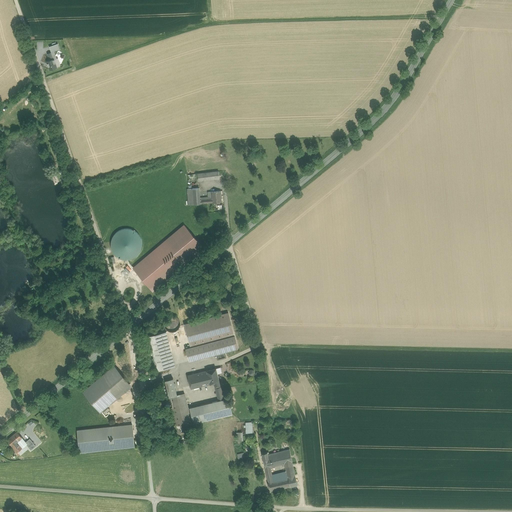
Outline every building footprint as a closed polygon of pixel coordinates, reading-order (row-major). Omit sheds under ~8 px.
[(50,60),(47,61),(50,70),(52,69),(57,67),(54,59),(53,59),(50,60)] [(219,172),(210,173),(211,180),(220,180),(219,172)] [(211,180),(210,173),(198,174),(199,181),(211,180)] [(201,203),(201,198),(201,196),(200,196),(199,187),(187,188),(189,204),(201,203)] [(220,190),(211,191),(212,202),(222,202),(220,190)] [(201,203),(212,202),(211,191),(208,192),(208,197),(201,198),(201,203)] [(153,290),(203,248),(184,225),(134,268),(144,280),(147,283),(153,290)] [(127,228),(122,229),(118,231),(115,234),(112,238),(111,243),(111,248),(113,252),(116,256),(120,259),(124,260),(129,260),(134,259),(138,256),(141,253),(142,248),(143,243),(142,239),(140,235),(136,231),(132,229),(127,228)] [(191,346),(234,334),(228,313),(185,325),(191,346)] [(176,317),(174,316),(172,316),(170,317),(168,317),(167,318),(165,320),(164,321),(164,323),(164,325),(164,327),(165,329),(166,330),(168,331),(170,332),(171,333),(173,332),(175,332),(177,331),(178,330),(179,328),(180,326),(180,325),(180,323),(179,321),(178,319),(177,318),(176,317)] [(161,333),(170,368),(175,366),(166,331),(161,333)] [(170,368),(161,333),(149,336),(154,358),(155,362),(158,371),(170,368)] [(234,336),(186,349),(189,361),(217,354),(225,352),(238,348),(234,336)] [(114,366),(83,391),(98,409),(129,384),(114,366)] [(216,368),(207,371),(210,384),(214,383),(215,387),(220,385),(216,368)] [(210,384),(207,371),(187,375),(191,389),(210,384)] [(170,398),(177,396),(173,379),(165,381),(170,398)] [(132,387),(129,384),(98,409),(101,413),(132,387)] [(177,427),(192,423),(184,394),(177,396),(170,398),(177,427)] [(228,398),(190,408),(193,423),(232,414),(228,398)] [(192,423),(177,427),(178,433),(194,429),(192,423)] [(132,425),(78,430),(80,452),(134,446),(132,425)] [(22,438),(17,432),(7,440),(17,452),(22,448),(17,442),(22,438)] [(27,444),(22,438),(17,442),(22,448),(27,444)] [(273,453),(276,466),(285,464),(292,462),(290,449),(273,453)] [(269,461),(268,455),(269,454),(268,452),(262,453),(265,468),(270,467),(269,461)] [(269,461),(270,467),(276,466),(273,453),(269,454),(268,455),(269,461)] [(295,475),(293,467),(286,469),(287,472),(287,476),(295,475)] [(295,475),(287,476),(273,480),(268,481),(270,491),(297,485),(295,475)]
